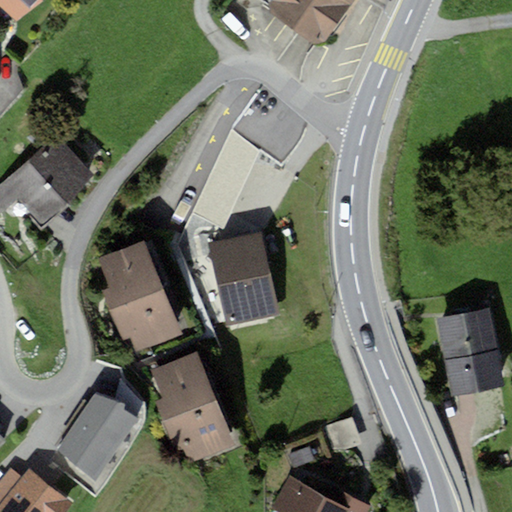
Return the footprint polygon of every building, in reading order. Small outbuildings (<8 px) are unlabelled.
[(0,0),(0,5),(17,22),(38,0),(0,0)] [(317,45),(324,43),(354,0),(261,0),(270,6),(271,13),(317,45)] [(59,132),(0,184),(0,211),(2,214),(19,198),(42,224),(97,175),(59,132)] [(262,232),(209,244),(227,326),(280,314),(262,232)] [(143,242),(98,260),(109,287),(102,290),(122,341),(129,338),(135,352),(180,334),(143,242)] [(491,309),(438,319),(452,397),(505,386),(491,309)] [(162,399),(155,402),(176,453),(184,450),(189,463),(234,445),(196,353),(151,371),(162,399)] [(127,403),(95,392),(54,452),(94,480),(136,420),(122,410),(127,403)] [(353,417),(325,427),(334,454),(363,444),(353,417)] [(0,450),(8,441),(0,433),(0,450)] [(310,446),(289,455),(294,468),(315,460),(310,446)] [(65,511),(73,502),(29,468),(23,476),(11,468),(0,481),(0,511),(65,511)] [(278,511),(368,511),(371,506),(335,487),(329,498),(290,478),(273,509),(278,511)]
